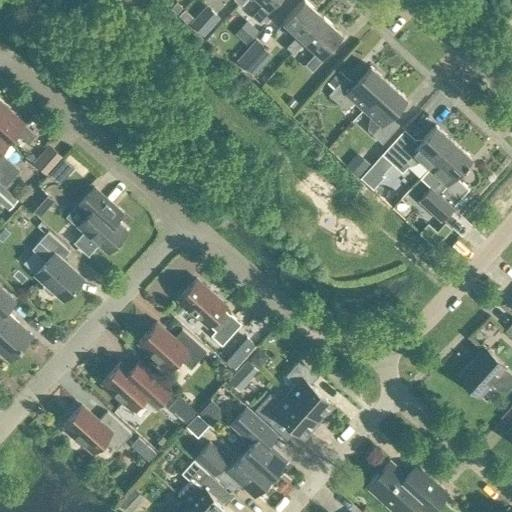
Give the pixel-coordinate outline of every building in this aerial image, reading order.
[(182,6),(176,0),(175,0),(168,7),(175,13),(182,6)] [(259,0),(263,3),(251,15),(258,21),(270,8),(268,6),(273,0),(259,0)] [(286,47),(293,53),(304,41),(298,36),(319,13),(305,0),(301,0),(282,21),(297,34),(286,47)] [(192,23),(205,35),(222,18),(208,5),(192,23)] [(298,36),(304,41),(316,51),(305,64),(312,70),(324,57),(321,55),(341,33),(319,13),(298,36)] [(245,43),(258,30),(246,19),(234,33),(245,43)] [(253,40),(236,59),(249,71),(267,52),(253,40)] [(362,109),(388,81),(370,65),(353,83),(338,69),(327,81),(333,87),(328,94),(342,106),(351,104),(354,101),(362,109)] [(388,81),(362,109),(371,116),(368,119),(367,129),(382,143),(398,124),(389,115),(405,97),(388,81)] [(0,133),(7,140),(15,132),(27,142),(34,134),(23,123),(0,102),(0,133)] [(427,168),(453,140),(435,124),(419,142),(410,134),(393,152),(407,165),(416,163),(419,160),(427,168)] [(0,151),(0,148),(7,140),(0,133),(0,182),(4,186),(19,169),(0,151)] [(453,140),(427,168),(439,178),(431,187),(429,185),(417,199),(440,220),(453,206),(452,205),(468,187),(454,174),(471,156),(453,140)] [(46,174),(62,156),(51,147),(41,159),(39,157),(34,164),(46,174)] [(74,167),(64,158),(49,174),(59,183),(74,167)] [(0,201),(8,209),(17,198),(0,183),(0,201)] [(36,214),(51,198),(35,184),(21,200),(36,214)] [(88,255),(98,244),(106,251),(126,229),(116,220),(123,212),(94,186),(76,205),(86,214),(76,224),(82,230),(72,241),(88,255)] [(442,235),(431,225),(422,235),(433,245),(442,235)] [(0,238),(1,240),(9,230),(4,226),(0,230),(0,238)] [(64,298),(82,278),(61,259),(69,250),(48,230),(32,248),(45,260),(35,272),(45,281),(43,283),(43,288),(49,294),(54,293),(56,291),(64,298)] [(229,313),(223,308),(226,305),(196,277),(178,298),(207,325),(208,324),(214,329),(210,334),(221,344),(241,322),(230,313),(229,313)] [(0,352),(9,360),(32,334),(5,310),(15,300),(0,286),(0,352)] [(173,337),(156,321),(138,341),(168,369),(179,356),(190,367),(206,350),(182,328),(173,337)] [(236,365),(257,340),(246,332),(226,356),(236,365)] [(507,388),(511,381),(511,373),(504,367),(505,365),(484,347),(457,377),(478,395),(490,382),(497,388),(502,389),(507,388)] [(258,369),(247,358),(227,379),(239,390),(258,369)] [(287,393),(317,420),(323,414),(325,415),(330,409),(329,407),(332,404),(310,384),(318,375),(300,358),(285,375),(295,384),(287,393)] [(137,377),(120,361),(101,381),(131,408),(142,396),(154,407),(171,388),(147,366),(137,377)] [(317,420),(287,393),(279,402),(269,392),(254,409),(272,426),(280,417),(303,437),(305,434),(308,434),(313,429),(312,426),(317,420)] [(188,417),(196,405),(178,393),(170,404),(188,417)] [(218,406),(210,399),(199,411),(212,423),(219,415),(218,406)] [(98,419),(81,404),(63,424),(93,451),(104,439),(115,449),(131,432),(107,410),(98,419)] [(242,452),(269,477),(285,459),(260,437),(269,427),(246,406),(231,423),(252,442),(242,452)] [(269,477),(242,452),(233,463),(209,441),(195,457),(216,477),(225,468),(254,494),(269,477)] [(233,511),(208,489),(216,480),(192,458),(189,462),(181,472),(189,479),(177,493),(189,503),(198,511),(233,511)] [(406,475),(390,460),(366,486),(394,511),(409,511),(416,505),(422,511),(430,511),(448,494),(416,464),(406,475)] [(129,511),(143,496),(133,487),(119,502),(129,511)] [(198,511),(189,503),(180,511),(172,511),(170,510),(167,511),(198,511)]
